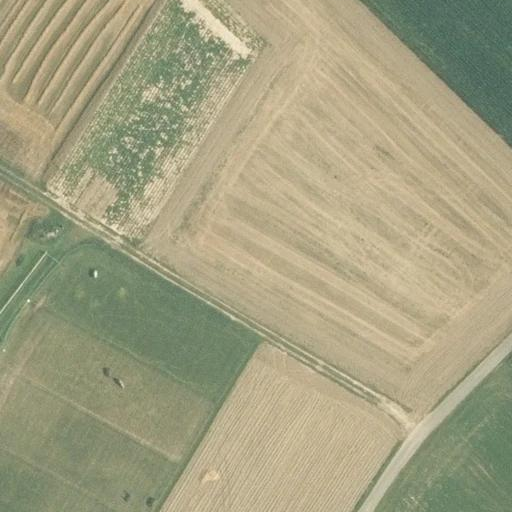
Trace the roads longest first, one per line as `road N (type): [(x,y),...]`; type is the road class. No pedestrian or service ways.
road 1 (track): [(418,432),(115,248),(101,246),(74,262),(0,371)]
road 2 (track): [(511,341),(418,432),(368,511)]
road 3 (track): [(101,246),(0,179)]
